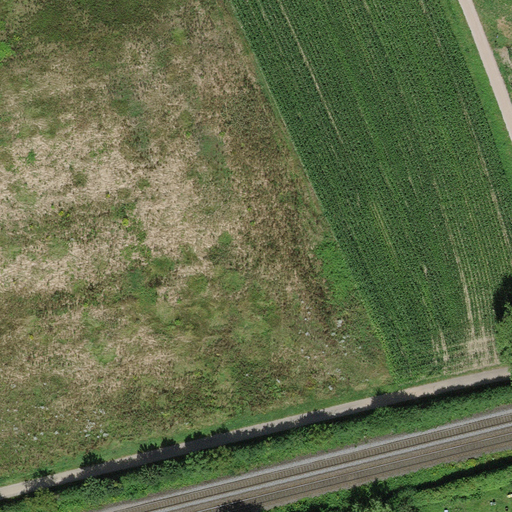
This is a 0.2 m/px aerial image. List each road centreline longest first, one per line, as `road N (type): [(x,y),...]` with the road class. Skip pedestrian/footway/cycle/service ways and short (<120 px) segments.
road 1 (track): [(0,494),(511,370)]
road 2 (track): [(511,121),(465,0)]
